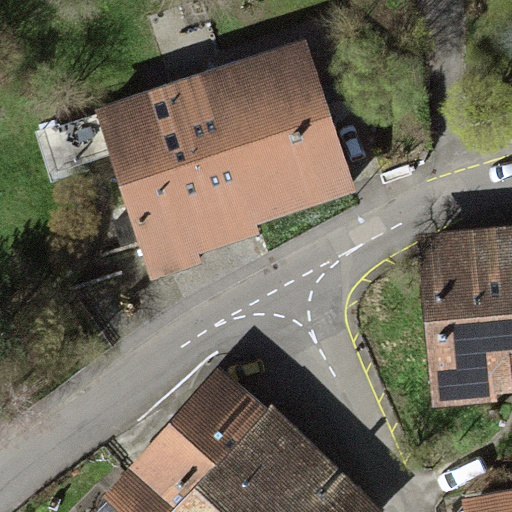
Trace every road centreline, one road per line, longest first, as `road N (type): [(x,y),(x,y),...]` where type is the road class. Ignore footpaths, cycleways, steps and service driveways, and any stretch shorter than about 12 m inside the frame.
road 1 (residential): [(0,475),(285,284)]
road 2 (residential): [(285,284),(383,459),(397,511)]
road 3 (residential): [(285,284),(391,212),(511,173)]
